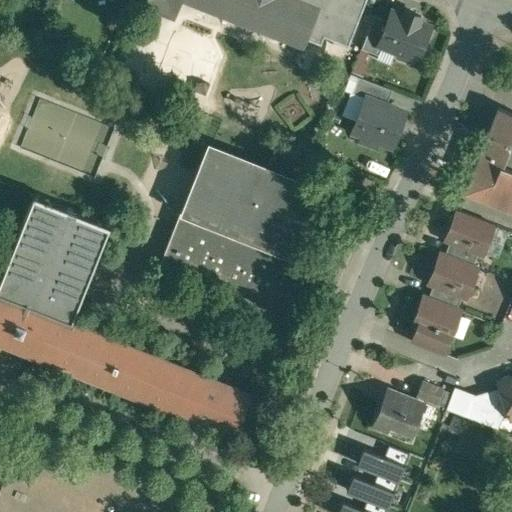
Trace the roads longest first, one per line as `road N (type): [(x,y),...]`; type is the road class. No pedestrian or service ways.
road 1 (residential): [(486,0),(358,329)]
road 2 (residential): [(358,329),(287,511)]
road 3 (residential): [(511,346),(455,367),(358,329)]
